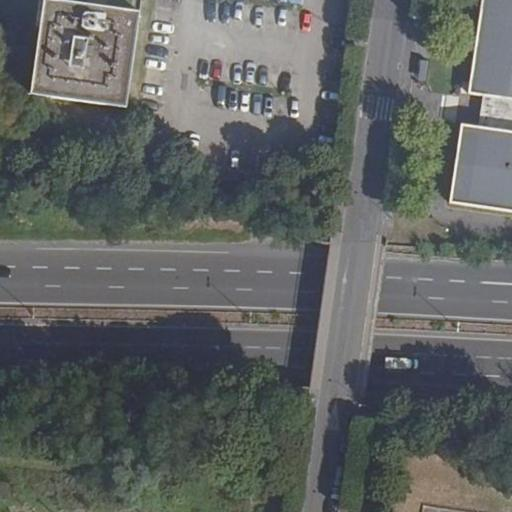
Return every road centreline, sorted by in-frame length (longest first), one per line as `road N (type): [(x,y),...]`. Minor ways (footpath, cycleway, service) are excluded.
road 1 (residential): [(318,511),(391,0)]
road 2 (trunk): [(0,342),(511,360)]
road 3 (trunk): [(491,302),(0,284)]
